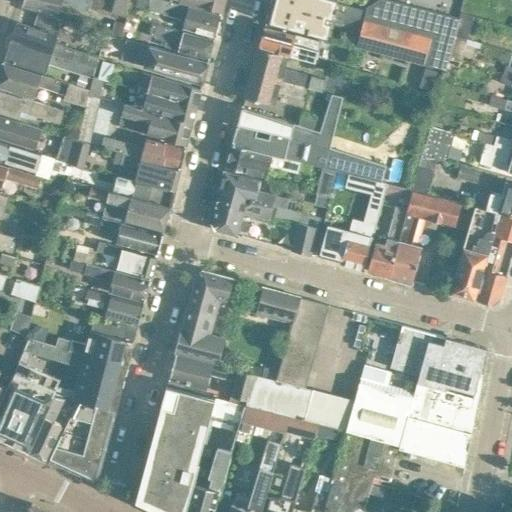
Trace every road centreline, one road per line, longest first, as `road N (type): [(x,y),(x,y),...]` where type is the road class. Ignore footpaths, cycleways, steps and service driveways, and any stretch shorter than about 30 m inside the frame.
road 1 (residential): [(509,332),(180,238)]
road 2 (residential): [(180,238),(112,511)]
road 3 (residential): [(245,0),(180,238)]
road 4 (residential): [(471,511),(509,332)]
